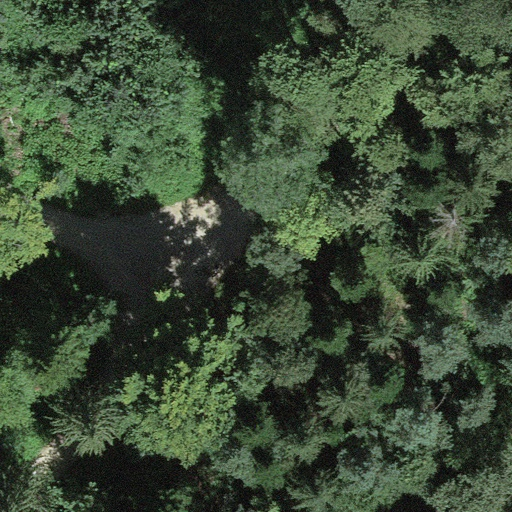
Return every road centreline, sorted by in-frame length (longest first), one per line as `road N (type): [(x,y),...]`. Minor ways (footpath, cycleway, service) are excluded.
road 1 (track): [(395,0),(166,282)]
road 2 (track): [(166,282),(1,511)]
road 3 (track): [(0,206),(166,282)]
